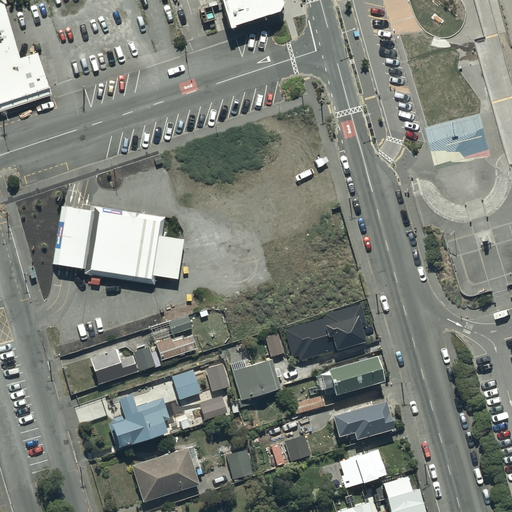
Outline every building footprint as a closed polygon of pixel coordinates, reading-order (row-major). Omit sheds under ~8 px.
[(0,0),(0,104),(50,88),(39,53),(21,59),(2,0),(0,0)] [(21,0),(33,33),(135,0),(21,0)] [(282,4),(281,0),(222,0),(231,28),(279,12),(282,4)] [(511,87),(488,0),(473,0),(483,35),(474,38),(509,167),(511,166),(511,87)] [(83,266),(92,208),(60,203),(50,261),(83,266)] [(83,266),(82,271),(152,282),(154,271),(176,275),(182,235),(161,232),(164,215),(93,204),(92,208),(83,266)] [(362,303),(325,314),(326,317),(285,329),(293,357),(299,355),(300,360),(368,341),(364,327),(369,326),(362,303)] [(186,315),(166,322),(170,334),(190,327),(186,315)] [(270,338),(264,340),(269,356),(282,352),(276,333),(269,335),(270,338)] [(172,338),(154,344),(159,361),(195,349),(191,335),(173,341),(172,338)] [(154,366),(148,347),(131,352),(137,371),(154,366)] [(88,358),(97,384),(137,372),(131,355),(117,360),(114,349),(88,358)] [(325,369),(325,372),(314,376),(318,390),(329,387),(331,394),(380,381),(373,356),(325,369)] [(254,403),(252,397),(279,389),(270,359),(246,366),(243,359),(228,363),(239,401),(237,401),(238,407),(254,403)] [(221,364),(204,368),(210,391),(227,386),(221,364)] [(191,369),(170,376),(177,400),(199,393),(191,369)] [(133,407),(128,394),(115,399),(119,415),(109,418),(110,421),(106,422),(115,449),(164,431),(160,422),(168,419),(167,416),(173,414),(168,400),(162,402),(160,397),(133,407)] [(220,396),(197,403),(202,420),(225,413),(220,396)] [(323,406),(321,398),(317,396),(290,404),(293,414),(323,406)] [(383,401),(329,416),(335,436),(350,432),(353,441),(391,429),(383,401)] [(304,435),(283,441),(289,461),(310,454),(304,435)] [(185,447),(129,465),(141,503),(197,485),(185,447)] [(376,449),(338,462),(342,475),(339,476),(343,488),(384,475),(376,449)] [(246,450),(225,455),(232,480),(233,480),(234,483),(249,479),(248,474),(252,473),(246,450)] [(408,476),(383,484),(391,511),(425,511),(419,489),(412,490),(408,476)]
